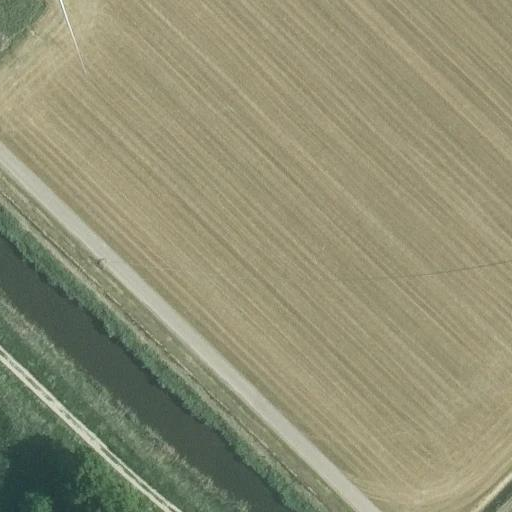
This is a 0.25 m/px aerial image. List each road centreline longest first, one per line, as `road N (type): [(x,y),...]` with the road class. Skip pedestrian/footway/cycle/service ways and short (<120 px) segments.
road 1 (track): [(0,149),(376,511)]
road 2 (track): [(0,351),(166,511)]
